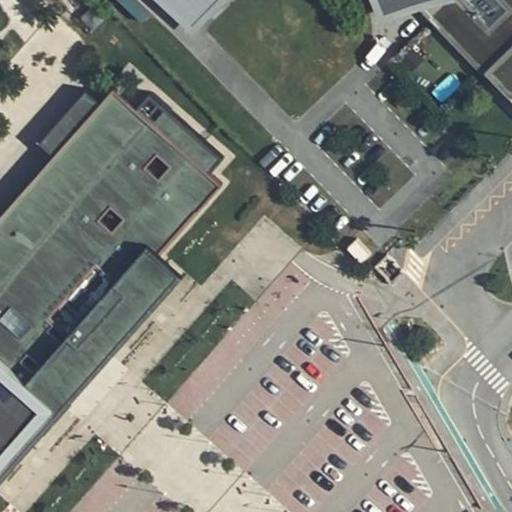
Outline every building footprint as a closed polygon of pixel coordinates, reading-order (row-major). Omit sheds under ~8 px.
[(217,0),(196,22),(172,0),(159,0),(196,35),(231,0),(217,0)] [(172,0),(196,22),(217,0),(172,0)] [(421,8),(414,0),(384,12),(378,0),(370,0),(380,23),(402,13),(421,8)] [(414,0),(421,8),(466,54),(478,43),(497,62),(485,74),(511,101),(511,0),(378,0),(384,12),(414,0)] [(478,43),(466,54),(485,74),(497,62),(478,43)] [(399,61),(410,73),(423,61),(412,49),(399,61)] [(0,469),(56,406),(41,392),(53,378),(28,356),(58,323),(82,345),(224,185),(212,174),(226,158),(169,108),(156,123),(116,88),(104,102),(88,88),(41,142),(56,155),(0,218),(0,469)] [(389,148),(356,178),(380,205),(414,176),(389,148)] [(345,249),(362,268),(376,255),(358,236),(345,249)] [(165,251),(82,345),(58,323),(28,356),(53,378),(41,392),(56,406),(0,469),(0,481),(187,270),(165,251)]
